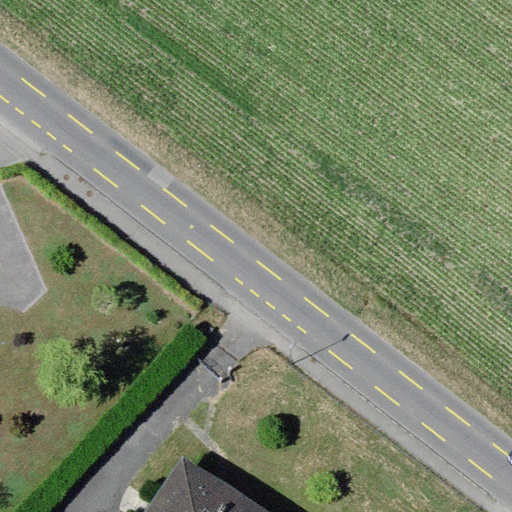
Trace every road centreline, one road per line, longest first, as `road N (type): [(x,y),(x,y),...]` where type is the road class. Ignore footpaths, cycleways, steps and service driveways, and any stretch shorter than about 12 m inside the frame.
road 1 (tertiary): [(511,472),(0,78)]
road 2 (unknown): [(119,511),(282,296)]
